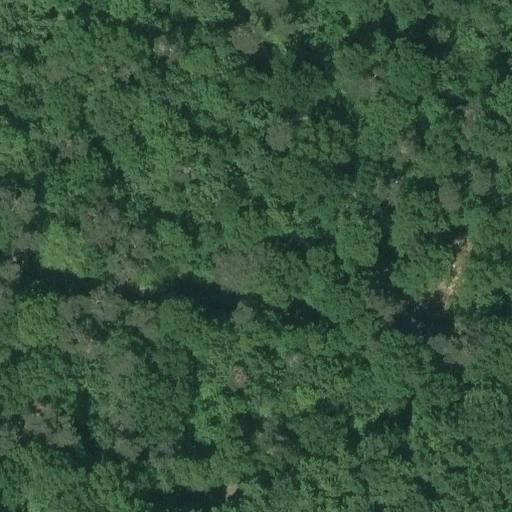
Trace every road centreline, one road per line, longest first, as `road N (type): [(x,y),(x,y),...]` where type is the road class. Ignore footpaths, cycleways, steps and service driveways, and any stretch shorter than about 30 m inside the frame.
road 1 (track): [(0,254),(83,287),(247,301),(414,333)]
road 2 (track): [(230,0),(364,218),(414,333)]
road 3 (track): [(511,372),(302,473),(171,511)]
